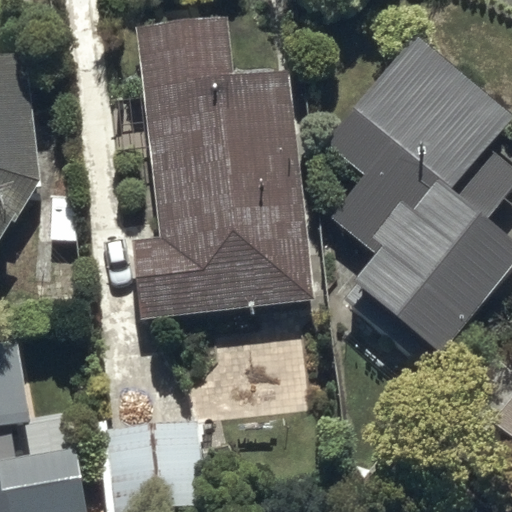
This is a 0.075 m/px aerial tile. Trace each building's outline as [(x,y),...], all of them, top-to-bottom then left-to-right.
[(231,34),(135,45),(159,255),(132,258),(140,334),(314,314),(289,88),(238,94),(231,34)] [(511,271),(479,247),(511,204),(511,183),(494,170),(511,147),(511,125),(415,49),(326,162),(365,192),(329,238),(375,273),(339,319),(435,394),(511,295),(511,271)] [(0,275),(44,200),(27,73),(0,76),(0,275)] [(0,511),(82,511),(75,466),(4,477),(0,452),(0,450),(34,445),(20,359),(0,362),(0,511)] [(511,421),(498,438),(511,450),(511,421)] [(203,511),(200,437),(107,441),(110,511),(203,511)]
